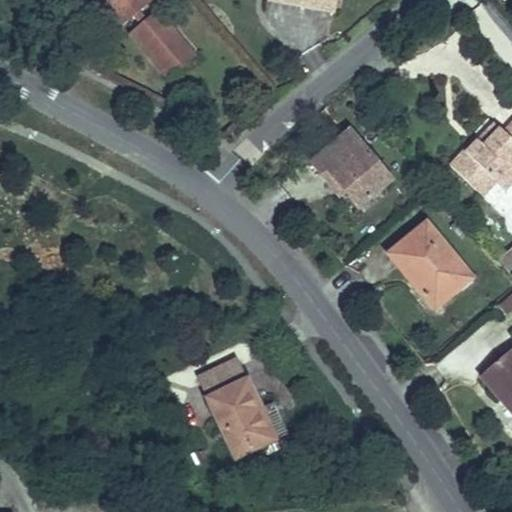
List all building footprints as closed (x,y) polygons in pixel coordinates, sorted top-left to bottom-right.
[(110,0),(112,1),(104,8),(121,27),(133,16),(140,10),(151,0),(110,0)] [(304,0),(303,6),(336,11),(338,0),(304,0)] [(140,10),(133,16),(141,26),(130,35),(170,80),(198,57),(158,11),(148,19),(140,10)] [(494,121),(466,153),(472,158),(500,127),(494,121)] [(466,153),(463,152),(493,186),(494,185),(502,192),(511,181),(511,122),(504,131),(500,127),(472,158),(466,153)] [(349,131),(313,162),(330,184),(336,179),(359,207),(390,181),(349,131)] [(493,186),(463,152),(451,165),(485,195),(493,186)] [(428,224),(391,255),(435,308),(472,277),(428,224)] [(511,272),(511,246),(497,259),(510,274),(511,272)] [(511,348),(480,376),(511,411),(511,348)] [(240,363),(197,384),(205,400),(248,379),(240,363)] [(248,379),(205,400),(235,461),(277,441),(248,379)]
